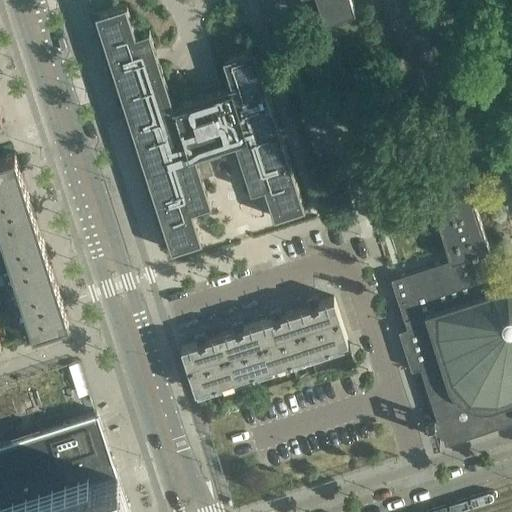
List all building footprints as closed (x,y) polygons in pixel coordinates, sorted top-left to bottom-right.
[(168,0),(189,62),(259,40),(252,16),(240,20),(236,8),(248,5),(246,0),(168,0)] [(355,9),(351,0),(318,0),(324,19),(355,9)] [(305,206),(254,48),(223,58),(233,87),(221,91),(219,87),(209,91),(198,94),(195,86),(190,88),(192,96),(171,103),(173,107),(161,110),(139,45),(152,41),(148,29),(135,33),(126,3),(95,13),(96,17),(132,128),(134,132),(146,170),(170,246),(171,249),(202,239),(201,237),(192,208),(209,203),(209,204),(210,203),(206,190),(205,191),(199,193),(197,185),(200,184),(192,156),(249,138),(260,173),(249,177),(249,176),(247,177),(251,190),(253,189),(264,185),(274,216),(305,206)] [(0,209),(31,200),(20,166),(15,151),(0,156),(0,209)] [(511,285),(508,285),(504,285),(502,286),(495,288),(482,249),(490,247),(474,199),(478,197),(474,187),(471,188),(465,169),(439,177),(441,182),(428,187),(450,258),(391,277),(404,318),(413,316),(415,323),(399,329),(412,369),(421,366),(437,417),(434,418),(439,435),(443,434),(445,441),(445,443),(511,421),(511,285)] [(373,220),(428,202),(424,188),(368,206),(370,212),(373,220)] [(46,247),(35,214),(31,200),(0,209),(0,256),(2,261),(46,247)] [(61,294),(50,261),(46,247),(2,261),(17,309),(61,294)] [(69,320),(65,308),(61,294),(17,309),(25,334),(58,323),(59,325),(67,322),(67,320),(69,320)] [(348,339),(334,295),(320,300),(318,295),(307,299),(308,304),(295,308),(309,352),(348,339)] [(309,352),(295,308),(282,312),(280,307),(269,311),(271,316),(257,320),(272,364),(309,352)] [(272,364),(257,320),(244,324),(243,319),(231,323),(233,328),(220,332),(234,376),(272,364)] [(234,376),(220,332),(207,337),(205,331),(194,335),(195,340),(181,345),(195,389),(234,376)] [(130,511),(129,507),(110,449),(106,435),(101,421),(99,414),(98,410),(0,441),(0,511),(130,511)]
